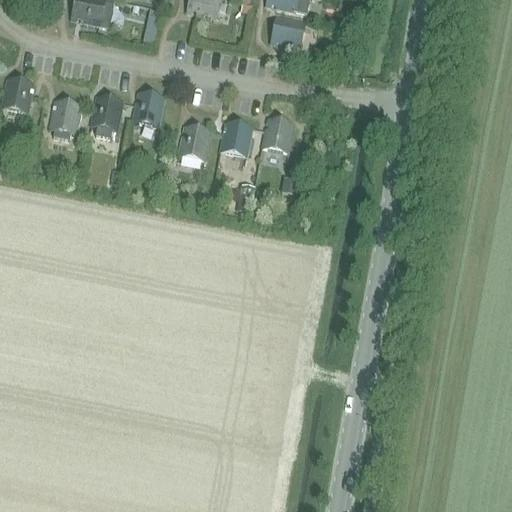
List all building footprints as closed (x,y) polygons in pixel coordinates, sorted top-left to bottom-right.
[(103,31),(108,4),(85,0),(79,0),(74,25),(103,31)] [(217,22),(220,0),(191,0),(189,17),(217,22)] [(295,16),(297,0),(270,0),(268,11),(295,16)] [(337,14),(354,17),(356,4),(340,1),(337,14)] [(302,53),(307,28),(279,23),(275,48),(302,53)] [(351,39),(338,36),(335,50),(349,53),(351,39)] [(32,117),(38,89),(12,84),(6,112),(32,117)] [(164,131),(170,104),(143,98),(137,125),(164,131)] [(122,135),(127,107),(101,103),(96,131),(122,135)] [(80,138),(86,111),(60,105),(55,133),(80,138)] [(291,158),(297,128),(272,123),(266,153),(291,158)] [(251,160),(256,133),(230,128),(225,155),(251,160)] [(210,164),(215,136),(189,130),(184,159),(210,164)] [(65,169),(63,179),(78,182),(80,172),(65,169)]
